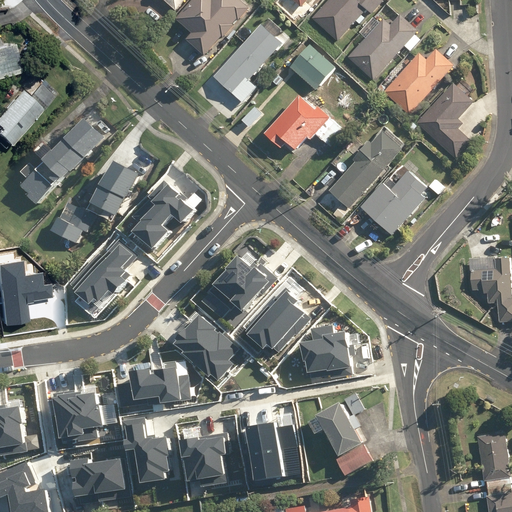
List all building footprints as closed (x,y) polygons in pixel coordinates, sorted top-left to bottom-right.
[(164,0),(166,0),(180,12),(191,0),(162,0),(163,1),(164,0)] [(191,42),(209,58),(227,38),(228,40),(239,28),(238,27),(242,21),(244,23),(255,10),(243,0),(200,0),(181,21),(197,35),(191,42)] [(296,0),(306,9),(314,0),(296,0)] [(335,0),(317,20),(342,43),(372,11),(377,16),(391,0),(335,0)] [(352,59),(377,82),(409,48),(413,52),(422,41),(419,38),(423,33),(406,16),(395,28),(387,20),(352,59)] [(217,75),(245,101),(259,86),(251,79),(285,42),(264,23),(217,75)] [(0,74),(18,70),(19,68),(14,41),(0,44),(0,74)] [(296,70),(321,93),(342,70),(317,47),(296,70)] [(398,102),(413,117),(459,68),(441,50),(431,61),(425,55),(389,94),(391,96),(388,99),(394,106),(398,102)] [(271,66),(276,71),(281,64),(276,60),(271,66)] [(274,78),(280,83),(285,77),(279,72),(274,78)] [(260,85),(264,88),(269,83),(265,79),(260,85)] [(0,141),(5,145),(9,141),(12,143),(43,106),(44,107),(55,93),(40,80),(29,93),(21,87),(0,111),(0,141)] [(421,125),(459,160),(476,143),(463,131),(467,125),(463,121),(479,104),(472,97),(477,91),(465,80),(459,86),(458,85),(421,125)] [(291,140),(299,148),(311,135),(314,137),(318,132),(331,144),(346,128),(334,116),(334,115),(322,104),(324,103),(308,88),(269,131),(285,146),(291,140)] [(245,119),(253,126),(266,113),(258,105),(245,119)] [(32,194),(42,203),(59,184),(59,185),(67,175),(69,177),(76,169),(78,170),(109,135),(87,116),(74,132),(72,130),(59,146),(61,147),(59,149),(51,143),(43,152),(49,158),(42,167),(34,160),(26,170),(32,175),(26,182),(27,183),(26,185),(34,192),(32,194)] [(333,189),(352,206),(407,147),(387,130),(375,143),(373,141),(356,158),(359,161),(333,189)] [(323,162),(316,155),(305,165),(313,173),(315,171),(316,171),(320,167),(319,166),(323,162)] [(97,200),(121,213),(144,172),(120,158),(97,200)] [(364,205),(394,234),(428,198),(425,194),(430,188),(412,170),(406,176),(400,171),(389,182),(396,188),(393,190),(386,182),(364,205)] [(189,197),(168,178),(136,214),(146,223),(140,230),(159,246),(174,230),(167,224),(178,212),(187,220),(198,208),(188,199),(189,197)] [(439,181),(432,187),(441,196),(447,189),(439,181)] [(54,232),(81,246),(87,232),(91,234),(99,218),(72,204),(64,220),(61,219),(54,232)] [(101,253),(75,283),(85,292),(97,302),(102,296),(106,299),(116,287),(120,290),(130,278),(123,272),(140,252),(124,238),(106,257),(101,253)] [(234,268),(206,299),(225,315),(239,300),(249,310),(280,276),(265,262),(259,268),(244,254),(233,267),(234,268)] [(499,300),(501,319),(511,317),(511,255),(473,258),(474,267),(475,267),(476,287),(487,286),(487,290),(489,290),(489,300),(499,300)] [(282,350),(313,315),(301,303),(305,299),(290,286),(250,329),(269,346),(273,342),(282,350)] [(241,346),(205,313),(179,341),(188,348),(186,350),(211,373),(214,370),(221,376),(235,361),(231,357),(241,346)] [(311,358),(314,376),(334,373),(335,376),(355,372),(354,365),(356,364),(350,329),(337,331),(336,324),(315,327),(317,339),(306,341),(309,359),(311,358)] [(180,373),(179,366),(165,368),(164,366),(139,370),(141,380),(122,383),(125,403),(152,399),(152,402),(192,396),(188,372),(180,373)] [(78,388),(58,392),(66,441),(102,435),(100,425),(108,424),(105,403),(103,403),(101,391),(89,393),(89,390),(79,392),(78,388)] [(347,398),(356,414),(367,408),(358,392),(347,398)] [(3,400),(0,400),(0,446),(4,446),(5,453),(30,449),(26,422),(28,422),(26,405),(12,407),(11,403),(4,405),(3,400)] [(337,457),(347,474),(374,459),(365,443),(368,441),(345,401),(322,413),(323,415),(314,421),(321,432),(330,427),(345,453),(337,457)] [(149,415),(127,419),(136,472),(146,471),(148,480),(170,477),(169,469),(173,469),(171,453),(174,453),(171,436),(152,439),(149,415)] [(265,426),(273,471),(299,467),(296,446),(298,446),(296,439),(294,439),(291,422),(265,426)] [(229,432),(187,438),(193,479),(204,477),(205,483),(230,479),(226,453),(232,452),(229,432)] [(492,497),(493,511),(511,511),(511,447),(510,432),(482,436),(489,481),(490,481),(493,496),(492,497)] [(133,494),(127,456),(95,461),(94,457),(78,459),(85,501),(133,494)] [(312,470),(314,479),(323,477),(321,468),(312,470)] [(352,508),(327,511),(309,511),(309,505),(290,509),(291,511),(374,511),(371,497),(353,500),(354,507),(352,508)]
